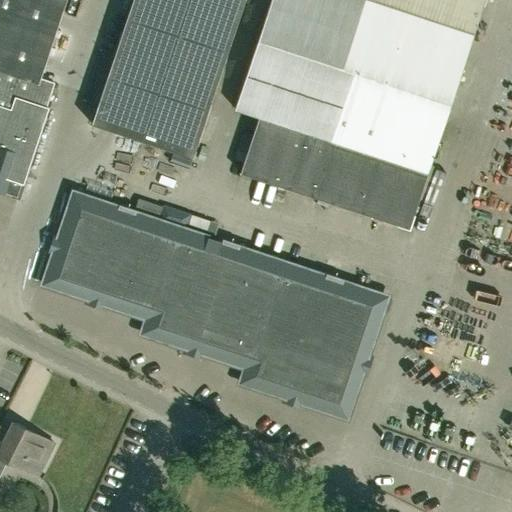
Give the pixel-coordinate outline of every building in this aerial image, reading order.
[(64,0),(0,0),(0,191),(17,197),(57,83),(39,77),(64,0)] [(133,0),(92,122),(193,155),(245,0),(133,0)] [(408,227),(484,0),(271,0),(236,107),(260,115),(241,171),(408,227)] [(159,154),(158,169),(184,172),(185,157),(159,154)] [(348,417),(387,297),(100,202),(93,222),(76,216),(82,196),(74,194),(44,284),(148,318),(143,333),(247,367),(242,382),(348,417)] [(448,277),(446,288),(464,290),(466,279),(448,277)] [(435,382),(439,371),(425,366),(421,376),(435,382)] [(14,422),(9,431),(0,450),(0,457),(38,476),(55,442),(14,422)] [(0,511),(0,450),(9,431),(0,427),(0,511)]
